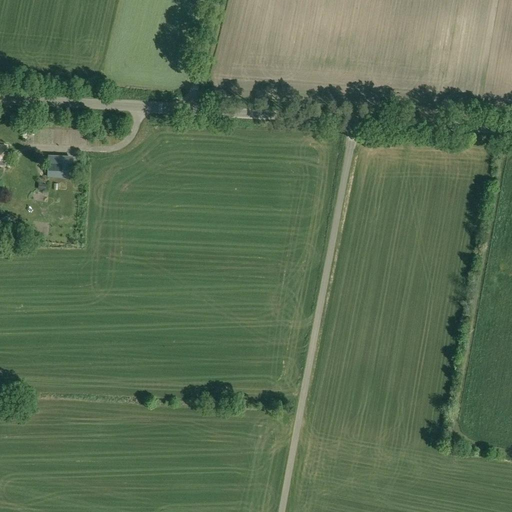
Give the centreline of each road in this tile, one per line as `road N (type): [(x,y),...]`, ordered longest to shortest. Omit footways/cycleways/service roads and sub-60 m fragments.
road 1 (unclassified): [(280,511),(354,120)]
road 2 (unclassified): [(190,108),(0,101)]
road 3 (unclassified): [(354,120),(190,108)]
road 4 (unclassified): [(511,131),(354,120)]
